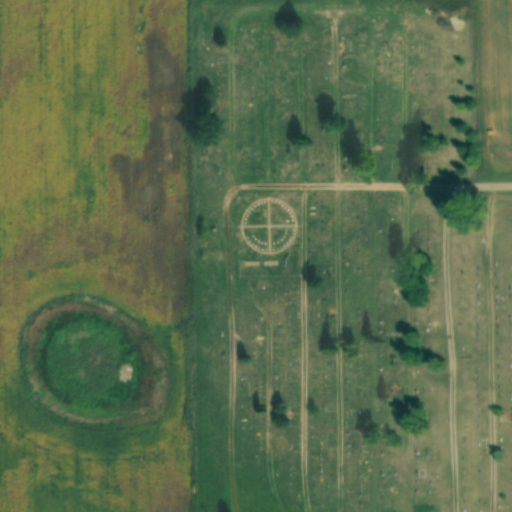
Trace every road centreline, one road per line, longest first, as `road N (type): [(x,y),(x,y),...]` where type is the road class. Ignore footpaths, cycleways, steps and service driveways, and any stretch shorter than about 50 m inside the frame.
road 1 (residential): [(242,511),(236,193),(253,186),(511,188)]
road 2 (residential): [(461,511),(453,188)]
